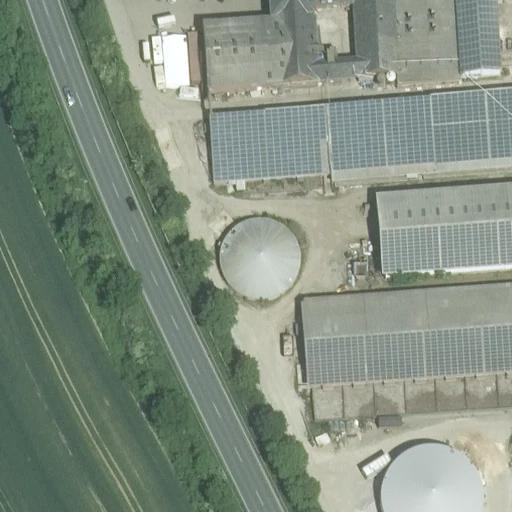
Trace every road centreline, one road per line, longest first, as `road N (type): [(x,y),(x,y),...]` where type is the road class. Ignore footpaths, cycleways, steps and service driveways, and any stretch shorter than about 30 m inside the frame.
road 1 (track): [(114,0),(204,229),(212,281),(244,321),(330,511)]
road 2 (primary): [(38,0),(114,198),(262,511)]
